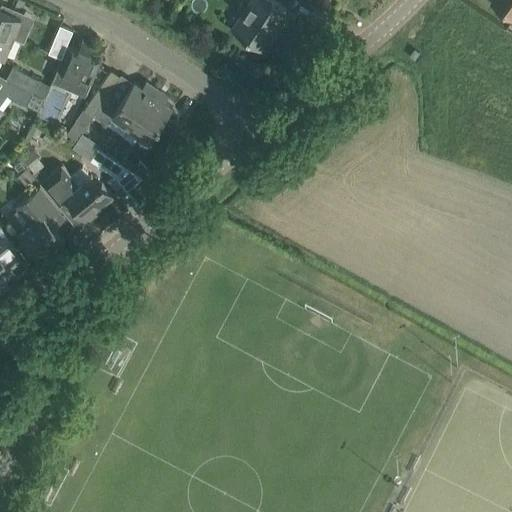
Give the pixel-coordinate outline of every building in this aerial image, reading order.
[(287,9),(274,0),(252,0),(246,11),(234,27),(261,46),(287,9)] [(511,0),(492,0),(508,11),(511,14),(511,0)] [(0,6),(0,30),(24,40),(29,29),(18,24),(21,16),(0,6)] [(60,23),(48,51),(61,57),(66,45),(73,29),(60,23)] [(24,40),(0,30),(0,54),(4,56),(12,38),(23,42),(24,40)] [(77,50),(66,45),(61,57),(51,81),(84,95),(100,59),(89,55),(94,44),(82,39),(77,50)] [(39,78),(13,64),(6,76),(33,91),(39,78)] [(33,91),(6,76),(0,88),(0,116),(4,111),(0,107),(0,102),(8,93),(26,103),(33,91)] [(93,114),(124,135),(157,87),(146,79),(142,85),(134,80),(121,99),(109,91),(93,114)] [(157,87),(124,135),(133,141),(140,131),(150,138),(172,106),(164,100),(168,94),(157,87)] [(83,108),(75,120),(85,127),(93,114),(83,108)] [(91,158),(114,174),(122,162),(98,146),(91,158)] [(23,163),(16,153),(7,160),(14,170),(23,163)] [(40,181),(48,191),(60,206),(71,197),(86,215),(112,194),(102,181),(99,183),(91,173),(89,174),(82,166),(72,175),(62,162),(44,177),(40,181)] [(37,168),(32,172),(40,181),(44,177),(37,168)] [(32,172),(27,176),(35,185),(40,181),(32,172)] [(114,174),(107,179),(116,190),(123,184),(114,174)] [(19,230),(41,257),(64,238),(43,212),(54,203),(39,185),(16,204),(30,221),(19,230)] [(0,290),(19,275),(3,256),(13,248),(0,231),(0,290)]
